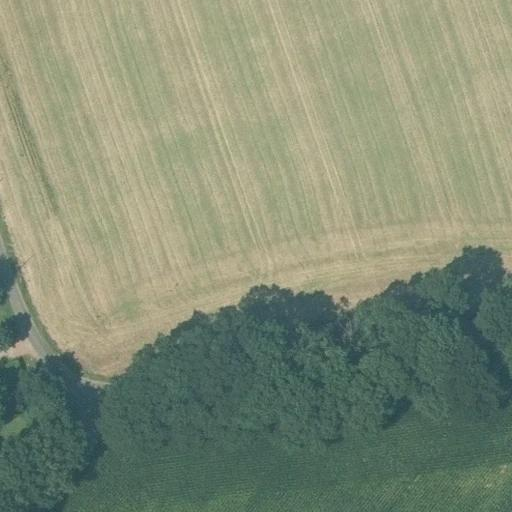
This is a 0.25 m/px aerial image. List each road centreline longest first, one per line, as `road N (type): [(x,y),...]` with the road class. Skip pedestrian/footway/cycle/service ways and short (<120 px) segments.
road 1 (unclassified): [(108,416),(247,349),(383,327),(511,327)]
road 2 (unclassified): [(108,416),(36,344),(0,242)]
road 3 (unclassified): [(22,511),(108,416)]
